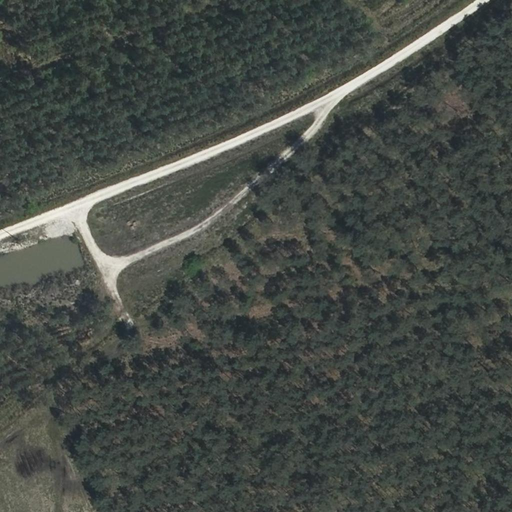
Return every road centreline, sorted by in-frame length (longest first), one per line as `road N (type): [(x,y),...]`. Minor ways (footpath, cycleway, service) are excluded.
road 1 (track): [(56,449),(261,263),(511,53)]
road 2 (track): [(0,234),(312,111),(419,47),(476,0)]
road 3 (track): [(79,202),(137,332),(54,402),(61,511)]
road 4 (track): [(119,277),(232,208),(342,93)]
